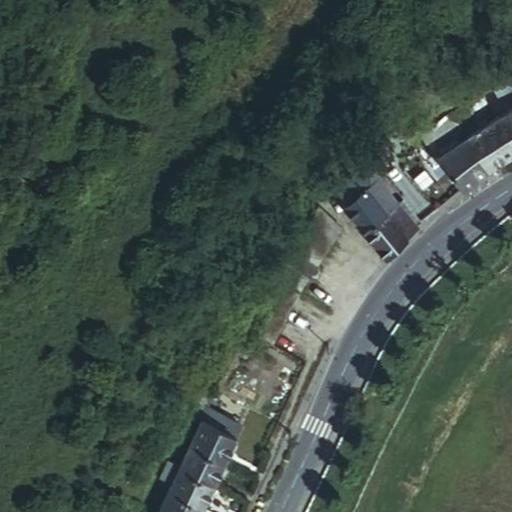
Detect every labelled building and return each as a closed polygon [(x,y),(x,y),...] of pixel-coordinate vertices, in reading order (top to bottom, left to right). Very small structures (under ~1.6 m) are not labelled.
[(491,114),(479,94),(463,105),(476,124),(491,114)] [(476,124),(463,105),(445,117),(457,137),(476,124)] [(511,151),(511,110),(494,123),(511,152),(511,151)] [(457,137),(445,117),(412,138),(430,154),(457,137)] [(511,152),(494,123),(467,140),(486,170),(511,152)] [(437,158),(463,188),(486,170),(467,140),(437,158)] [(361,231),(397,199),(375,174),(373,175),(365,166),(334,193),(343,204),(340,206),(361,231)] [(417,223),(397,199),(361,231),(384,256),(417,223)] [(343,232),(320,215),(311,227),(334,244),(343,232)] [(334,244),(311,227),(303,238),(326,255),(334,244)] [(303,238),(292,252),(316,269),(326,255),(303,238)] [(292,252),(284,263),(307,280),(316,269),(292,252)] [(284,263),(275,275),(276,276),(298,293),(307,280),(284,263)] [(298,293),(276,276),(256,327),(282,337),(299,293),(298,293)] [(203,433),(197,444),(228,460),(233,450),(203,433)] [(197,444),(188,463),(219,479),(228,460),(197,444)] [(219,479),(188,463),(178,483),(209,500),(219,479)] [(202,511),(209,500),(178,483),(166,508),(174,511),(202,511)]
